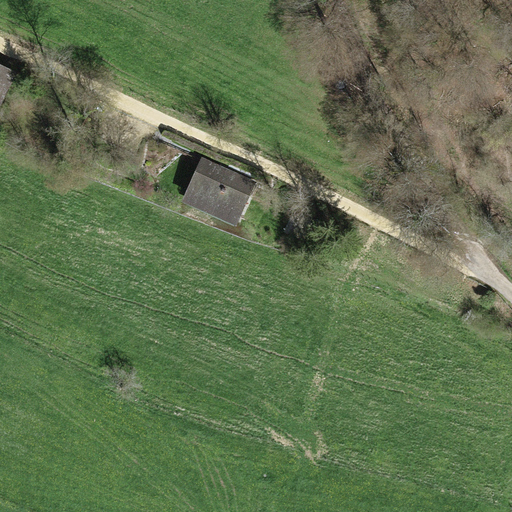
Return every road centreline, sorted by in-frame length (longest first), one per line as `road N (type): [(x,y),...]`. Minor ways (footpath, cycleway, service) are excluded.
road 1 (track): [(0,41),(325,190),(488,273),(511,296)]
road 2 (track): [(488,273),(346,0)]
